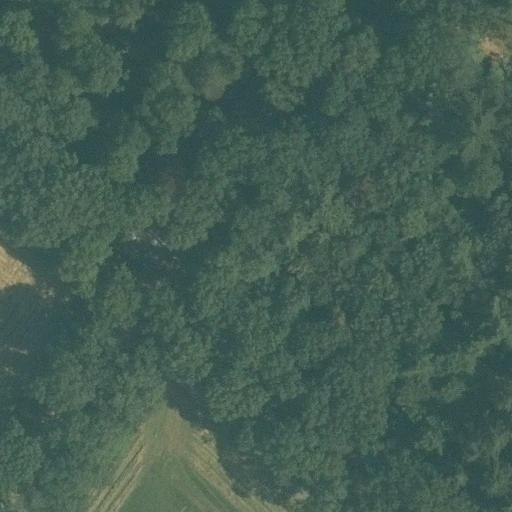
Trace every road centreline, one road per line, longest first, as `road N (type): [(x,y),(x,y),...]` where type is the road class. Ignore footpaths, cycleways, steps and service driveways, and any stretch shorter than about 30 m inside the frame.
road 1 (secondary): [(166,261),(436,511)]
road 2 (tertiary): [(166,261),(349,0)]
road 3 (track): [(0,502),(166,261)]
road 4 (secondary): [(0,108),(166,261)]
